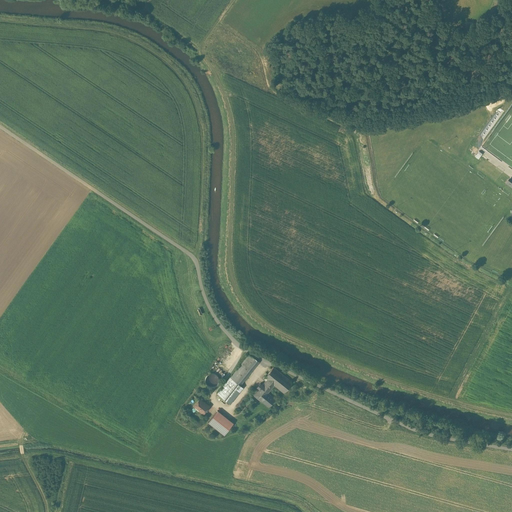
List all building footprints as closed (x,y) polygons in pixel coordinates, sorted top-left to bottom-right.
[(249,354),(217,393),(222,397),(233,383),(238,387),(240,385),(233,379),(247,362),(251,356),(249,354)] [(247,362),(254,367),(259,361),(252,356),(251,356),(247,362)] [(247,362),(233,379),(240,385),(254,367),(247,362)] [(292,382),(273,367),(265,377),(267,379),(274,384),(284,392),(292,382)] [(205,382),(207,384),(209,386),(212,387),(214,386),(217,385),(218,383),(219,380),(219,378),(217,375),(215,374),(213,373),(210,373),(208,374),(206,376),(205,379),(205,382)] [(259,388),(255,394),(261,399),(261,400),(268,406),(274,398),(267,393),(274,384),(267,379),(265,381),(262,385),(259,388)] [(233,383),(222,397),(230,404),(243,387),(240,385),(238,387),(233,383)] [(205,403),(202,402),(203,401),(199,399),(194,406),(195,407),(199,410),(203,413),(209,406),(205,403)] [(233,422),(217,410),(208,422),(224,434),(233,422)]
